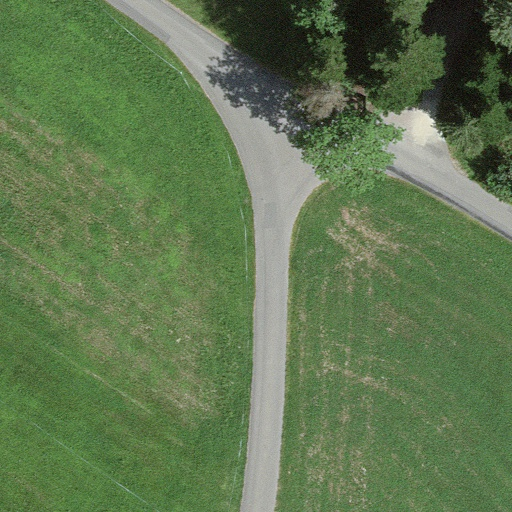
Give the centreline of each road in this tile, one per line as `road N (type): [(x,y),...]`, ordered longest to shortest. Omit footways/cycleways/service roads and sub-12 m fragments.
road 1 (residential): [(287,109),(258,511)]
road 2 (residential): [(511,224),(287,109)]
road 3 (residential): [(287,109),(131,0)]
road 4 (track): [(491,0),(437,82),(400,163)]
